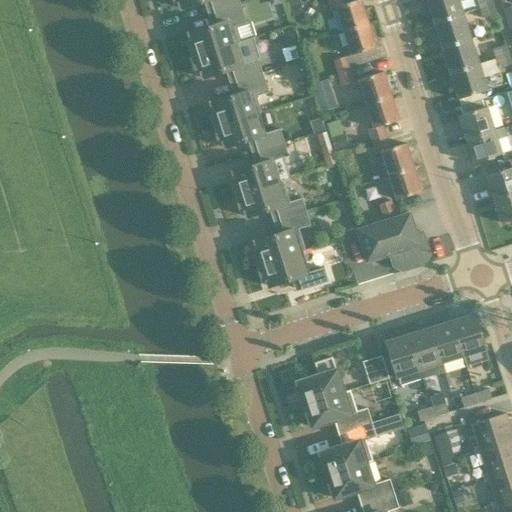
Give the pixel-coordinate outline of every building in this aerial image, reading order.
[(174,0),(176,2),(179,1),(181,9),(209,0),(213,12),(240,4),(239,0),(174,0)] [(286,0),(289,7),(289,9),(301,5),(301,3),(299,0),(286,0)] [(336,9),(343,32),(368,24),(360,0),(344,5),(341,0),(327,0),(331,10),(336,9)] [(426,0),(434,23),(463,14),(458,0),(426,0)] [(476,0),(479,8),(492,4),(490,0),(476,0)] [(246,24),(240,4),(213,12),(217,25),(189,33),(192,41),(188,42),(193,57),(239,42),(234,27),(246,24)] [(492,4),(479,8),(482,18),(495,14),(492,4)] [(300,7),(290,10),(293,21),(303,18),(300,7)] [(463,14),(434,23),(442,49),(471,40),(463,14)] [(368,24),(343,32),(351,56),(375,48),(368,24)] [(253,38),(239,42),(193,57),(198,72),(201,71),(203,78),(232,69),(235,82),(262,73),(258,60),(260,59),(253,38)] [(471,40),(442,49),(449,74),(478,65),(474,50),(479,48),(476,38),(471,40)] [(302,60),(297,44),(284,48),(289,64),(302,60)] [(493,49),(496,59),(508,55),(505,46),(493,49)] [(508,55),(496,59),(499,68),(511,65),(508,55)] [(349,70),(345,57),(332,61),(336,74),(349,70)] [(478,65),(449,74),(458,100),(487,91),(478,65)] [(353,83),(349,70),(336,74),(340,87),(353,83)] [(268,93),(262,73),(235,82),(239,94),(211,103),(214,111),(210,112),(215,126),(261,112),(256,97),(268,93)] [(359,80),(366,105),(390,97),(383,73),(359,80)] [(327,82),(314,86),(318,100),(331,96),(327,82)] [(390,97),(366,105),(374,129),(369,130),(372,139),(385,135),(382,127),(398,122),(390,97)] [(467,139),(494,131),(486,107),(459,116),(467,139)] [(261,113),(261,112),(215,126),(219,141),(223,140),(225,148),(253,139),(257,151),(284,143),(280,129),(263,135),(257,114),(261,113)] [(322,119),(311,122),(314,133),(325,130),(322,119)] [(504,127),(494,131),(467,139),(474,163),(501,155),(497,140),(507,137),(504,127)] [(344,133),(331,137),(331,138),(335,150),(346,147),(348,146),(344,133)] [(382,152),(389,176),(414,169),(407,145),(389,150),(386,140),(373,144),(376,154),(382,152)] [(232,181),(237,196),(283,181),(290,179),(283,158),(289,156),(284,143),(257,151),(261,164),(233,172),(235,180),(232,181)] [(494,200),(511,194),(511,167),(486,176),(494,200)] [(414,169),(389,176),(396,200),(421,193),(414,169)] [(290,203),(283,181),(237,196),(241,211),(245,210),(247,217),(275,208),(279,221),(306,212),(302,199),(290,203)] [(511,194),(494,200),(501,223),(511,219),(511,194)] [(384,219),(395,215),(391,202),(380,205),(384,219)] [(310,226),(306,212),(279,221),(283,233),(255,242),(257,249),(254,251),(259,265),(305,251),(298,230),(310,226)] [(426,265),(430,256),(423,232),(416,235),(410,215),(358,231),(368,262),(390,255),(394,267),(403,272),(426,265)] [(305,252),(305,251),(259,265),(263,280),(267,279),(269,287),(297,278),(302,291),(328,282),(324,268),(307,274),(301,253),(305,252)] [(461,320),(452,323),(463,356),(485,349),(477,324),(481,323),(477,312),(460,317),(461,320)] [(463,356),(452,323),(444,325),(443,322),(430,327),(441,363),(463,356)] [(417,334),(409,336),(419,369),(422,378),(444,371),(441,363),(430,327),(416,331),(417,334)] [(386,340),(399,385),(422,378),(419,369),(409,336),(401,339),(400,336),(386,340)] [(382,356),(362,362),(369,385),(389,379),(382,356)] [(303,406),(343,393),(332,357),(314,363),(318,376),(298,383),(298,385),(296,386),(303,406)] [(489,390),(475,394),(478,404),(492,399),(489,390)] [(350,391),(343,393),(303,406),(309,426),(311,425),(312,428),(334,421),(338,434),(372,423),(367,408),(357,412),(350,391)] [(478,404),(475,394),(461,398),(464,408),(478,404)] [(445,403),(431,408),(434,417),(448,413),(445,403)] [(434,417),(431,408),(417,412),(420,422),(434,417)] [(511,434),(505,414),(472,425),(479,446),(474,448),(476,455),(480,454),(511,443),(511,434)] [(376,437),(372,423),(338,434),(342,447),(320,454),(321,456),(319,457),(325,477),(366,464),(372,461),(366,441),(376,437)] [(424,423),(413,427),(418,443),(429,439),(424,423)] [(446,433),(433,437),(442,466),(455,462),(446,433)] [(511,473),(511,443),(480,454),(487,474),(482,476),(485,483),(489,481),(511,473)] [(423,456),(433,453),(430,444),(420,447),(423,456)] [(372,485),(366,464),(325,477),(332,497),(334,496),(334,498),(356,492),(360,505),(394,494),(389,479),(372,485)] [(453,464),(443,467),(446,478),(457,475),(453,464)] [(511,503),(511,473),(489,481),(496,501),(491,502),(493,509),(498,508),(511,503)] [(459,491),(451,493),(455,505),(463,502),(459,491)] [(408,492),(397,496),(401,508),(412,504),(408,492)] [(398,508),(394,494),(360,505),(362,511),(388,511),(398,508)] [(511,511),(511,503),(498,508),(498,511),(511,511)]
